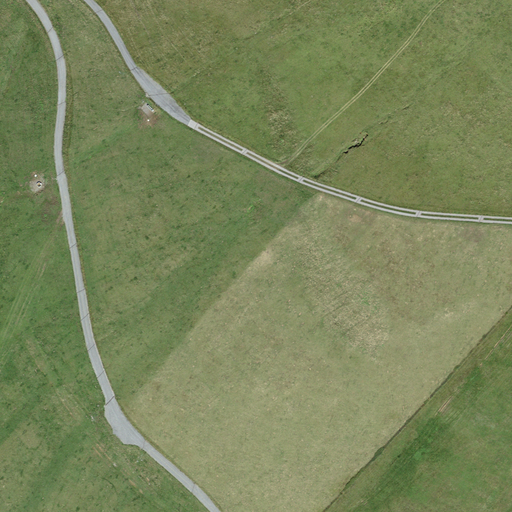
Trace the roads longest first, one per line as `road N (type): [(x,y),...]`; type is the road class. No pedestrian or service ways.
road 1 (track): [(29,0),(58,54),(55,157),(98,372),(127,422),(215,511)]
road 2 (track): [(89,0),(149,89),(219,139),(295,177),(394,210),(511,220)]
